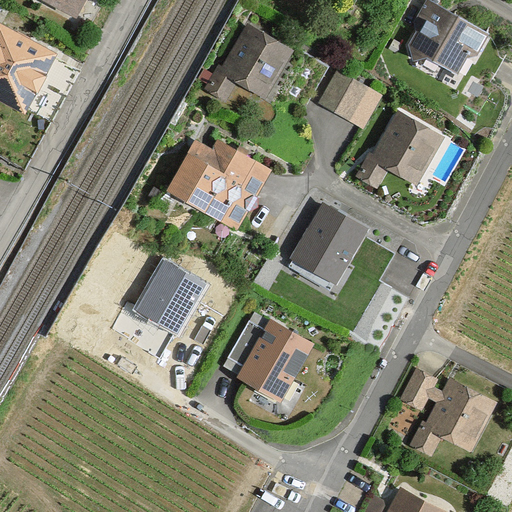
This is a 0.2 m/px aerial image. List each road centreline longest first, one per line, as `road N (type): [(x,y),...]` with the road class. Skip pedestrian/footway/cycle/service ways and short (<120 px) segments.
road 1 (residential): [(511,148),(297,511)]
road 2 (residential): [(135,0),(0,242)]
